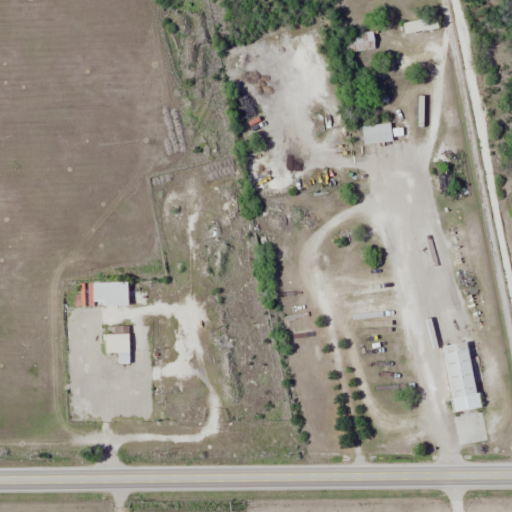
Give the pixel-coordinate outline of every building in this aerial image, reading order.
[(372,29),(348,32),(350,52),(374,49),(372,29)] [(361,126),(363,144),(392,142),(390,124),(361,126)] [(93,282),(93,307),(128,307),(128,282),(93,282)] [(105,335),(105,354),(118,354),(118,364),(129,364),(129,327),(115,327),(115,335),(105,335)] [(452,413),(478,409),(468,342),(442,346),(452,413)]
